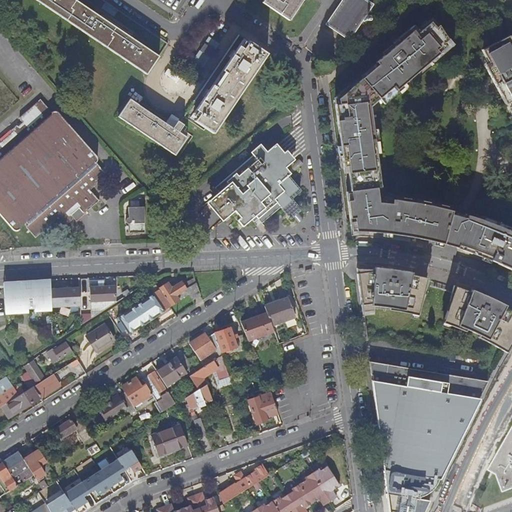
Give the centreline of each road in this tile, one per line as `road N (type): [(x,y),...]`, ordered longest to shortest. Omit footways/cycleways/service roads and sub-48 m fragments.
road 1 (residential): [(0,447),(282,255)]
road 2 (residential): [(282,255),(0,270)]
road 3 (residential): [(136,496),(354,414)]
road 4 (residential): [(511,293),(420,259),(331,252)]
road 5 (residential): [(331,252),(306,75)]
road 6 (residential): [(354,414),(331,252)]
road 7 (tertiary): [(450,509),(511,384)]
